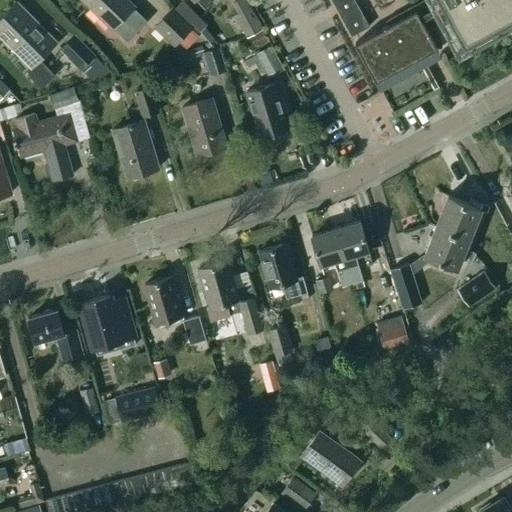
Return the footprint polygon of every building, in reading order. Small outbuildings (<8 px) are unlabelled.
[(129,40),(146,22),(132,8),(134,6),(128,0),(82,0),(112,28),(115,26),(129,40)] [(263,29),(248,0),(231,0),(238,13),(234,15),(246,38),(263,29)] [(331,0),(348,30),(364,21),(352,0),(331,0)] [(388,25),(355,43),(376,81),(438,48),(424,22),(450,8),(466,38),(511,13),(511,0),(421,0),(386,20),(388,25)] [(0,34),(33,67),(57,42),(17,3),(0,19),(0,34)] [(172,9),(156,27),(175,45),(192,28),(172,9)] [(263,31),(254,36),(258,43),(267,38),(263,31)] [(75,34),(62,47),(94,80),(98,76),(101,79),(111,69),(75,34)] [(285,69),(270,43),(256,51),(258,55),(253,57),(261,72),(266,69),(270,77),(285,69)] [(227,70),(220,47),(203,52),(210,75),(227,70)] [(0,99),(10,89),(0,78),(0,99)] [(261,137),(289,128),(274,78),(245,87),(261,137)] [(158,109),(150,85),(136,90),(143,114),(158,109)] [(78,100),(74,86),(50,94),(55,108),(78,100)] [(197,156),(227,147),(212,98),(182,107),(197,156)] [(53,181),(72,176),(64,145),(78,141),(71,116),(40,125),(38,117),(19,122),(21,131),(14,133),(21,158),(45,151),(53,181)] [(127,178),(159,168),(144,119),(112,129),(127,178)] [(0,196),(11,193),(0,157),(0,196)] [(448,195),(424,255),(458,268),(481,209),(448,195)] [(494,203),(507,225),(511,222),(511,207),(506,196),(494,203)] [(362,280),(355,255),(369,251),(360,221),(336,228),(352,283),(362,280)] [(336,228),(312,235),(321,265),(335,261),(342,286),(352,283),(336,228)] [(286,243),(259,251),(270,286),(280,283),(285,298),(305,292),(300,277),(297,278),(286,243)] [(240,302),(228,260),(199,268),(210,306),(206,307),(211,321),(243,312),(249,333),(264,329),(255,298),(240,302)] [(392,269),(404,308),(423,302),(410,263),(392,269)] [(485,272),(458,290),(470,308),(497,290),(485,272)] [(334,289),(330,276),(316,281),(319,293),(334,289)] [(183,315),(171,277),(144,285),(156,323),(183,315)] [(109,295),(82,303),(94,347),(117,341),(119,349),(136,345),(124,301),(112,304),(109,295)] [(57,310),(28,318),(35,341),(54,335),(61,361),(83,355),(76,329),(63,332),(57,310)] [(190,344),(207,339),(199,315),(183,320),(190,344)] [(409,342),(404,324),(379,331),(384,349),(409,342)] [(276,355),(293,350),(286,326),(269,330),(276,355)] [(171,374),(166,358),(152,362),(157,379),(171,374)] [(271,361),(260,364),(263,376),(275,373),(271,361)] [(100,410),(94,386),(80,390),(87,414),(100,410)] [(116,398),(122,421),(161,411),(155,388),(116,398)] [(390,438),(375,423),(366,433),(381,447),(390,438)] [(342,486),(361,461),(321,430),(301,454),(342,486)] [(181,465),(186,485),(197,483),(191,462),(181,465)] [(176,488),(186,485),(181,465),(170,468),(176,488)] [(5,467),(0,468),(0,479),(8,477),(5,467)] [(165,491),(176,488),(170,468),(160,470),(165,491)] [(155,493),(165,491),(160,470),(150,473),(155,493)] [(144,496),(155,493),(150,473),(139,476),(144,496)] [(134,499),(144,496),(139,476),(129,478),(134,499)] [(123,502),(134,499),(129,478),(118,481),(123,502)] [(292,479),(282,493),(304,509),(315,495),(292,479)] [(113,504),(123,502),(118,481),(108,484),(113,504)] [(44,501),(39,482),(30,484),(33,494),(18,498),(21,508),(44,501)] [(103,507),(113,504),(108,484),(97,487),(103,507)] [(92,510),(103,507),(97,487),(87,489),(92,510)] [(81,511),(83,511),(92,510),(87,489),(76,492),(81,511)] [(70,511),(81,511),(76,492),(66,495),(70,511)] [(59,511),(70,511),(66,495),(55,497),(59,511)] [(48,511),(59,511),(55,497),(45,500),(48,511)] [(511,511),(502,497),(478,511),(511,511)]
